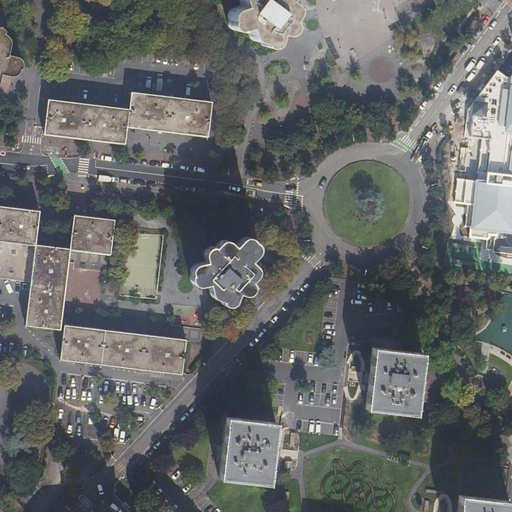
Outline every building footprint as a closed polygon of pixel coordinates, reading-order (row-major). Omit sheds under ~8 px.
[(252,40),(257,41),(258,42),(260,44),(262,45),(264,45),(265,45),(268,45),(271,43),(272,41),(273,39),(275,32),(279,33),(282,33),(284,32),(286,31),(288,28),(288,26),(289,24),(288,22),(287,20),(292,13),(292,10),(292,8),(292,6),(290,4),(284,0),(238,0),(239,5),(232,6),(228,9),(226,12),(226,13),(226,15),(226,18),(225,19),(225,21),(226,24),(228,27),(230,28),(231,29),(235,29),(245,27),(248,35),(249,37),(250,38),(252,40)] [(314,0),(315,0),(317,11),(320,25),(322,33),(325,41),(328,49),(332,56),(335,61),(341,71),(404,29),(399,20),(396,15),(395,11),(392,1),(391,0),(314,0)] [(0,75),(1,73),(11,75),(14,75),(16,73),(21,66),(22,64),(22,62),(21,59),(19,57),(18,56),(15,55),(9,55),(8,54),(7,53),(7,51),(9,46),(9,44),(9,41),(9,39),(8,37),(7,36),(6,35),(3,33),(3,31),(4,30),(3,29),(1,27),(0,26),(0,75)] [(130,93),(128,109),(126,126),(207,136),(211,102),(130,93)] [(124,144),(126,126),(128,109),(47,99),(43,134),(124,144)] [(297,188),(323,201),(325,215),(331,228),(341,239),(354,245),(368,247),(382,245),(395,237),(404,227),(409,213),(410,199),(406,185),(399,175),(389,167),(392,145),(364,116),(317,129),(279,171),(297,188)] [(511,130),(480,127),(474,173),(487,174),(486,183),(454,180),(451,203),(464,205),(462,227),(466,228),(465,237),(484,239),(484,235),(491,236),(489,252),(503,254),(503,257),(511,258),(511,232),(509,232),(511,211),(511,130)] [(0,240),(34,244),(38,211),(9,207),(0,206),(0,240)] [(73,215),(69,249),(109,254),(114,220),(73,215)] [(254,264),(250,261),(257,253),(258,252),(258,249),(258,246),(257,245),(256,243),(255,242),(254,241),(251,238),(249,237),(247,237),(245,237),(244,237),(241,238),(234,245),(227,240),(225,239),(222,239),(219,240),(218,240),(214,245),(211,245),(209,245),(207,246),(205,248),(203,250),(203,251),(202,254),(204,261),(196,263),(193,264),(192,265),(190,268),(189,270),(189,272),(189,274),(188,277),(189,280),(190,282),(193,285),(195,285),(198,286),(207,284),(209,293),(210,295),(212,297),(213,298),(214,299),(216,299),(221,301),(220,303),(222,304),(223,305),(226,306),(228,305),(231,304),(232,304),(234,301),(237,293),(241,294),(243,294),(244,294),(247,294),(248,293),(251,291),(251,290),(252,288),(252,285),(252,283),(251,281),(255,276),(256,275),(257,272),(257,270),(257,268),(256,266),(254,264)] [(0,278),(30,282),(34,244),(0,240),(0,278)] [(34,244),(30,282),(24,326),(59,330),(69,249),(34,244)] [(63,325),(59,359),(180,374),(185,340),(63,325)] [(368,383),(365,409),(415,414),(422,352),(372,347),(369,373),(369,374),(368,376),(368,383)] [(0,506),(0,511),(48,511),(71,488),(48,467),(54,456),(50,445),(0,399),(0,461),(21,485),(0,506)] [(273,449),(276,423),(260,421),(226,417),(219,479),(269,484),(272,459),(273,449)] [(291,462),(283,461),(281,474),(289,475),(291,462)] [(506,511),(508,500),(458,494),(456,511),(506,511)]
